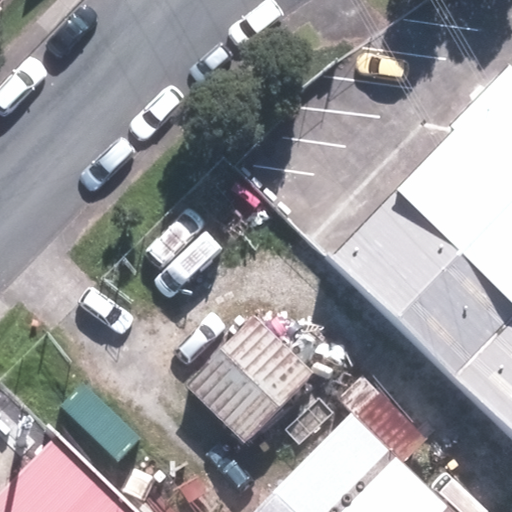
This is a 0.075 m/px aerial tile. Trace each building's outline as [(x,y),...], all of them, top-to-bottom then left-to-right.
[(315,279),(445,402),(511,330),(511,133),(481,104),(315,279)] [(258,308),(187,383),(248,441),(319,366),(258,308)] [(511,330),(445,402),(511,465),(511,330)] [(446,511),(350,421),(264,511),(446,511)] [(102,511),(45,457),(0,504),(0,511),(102,511)]
